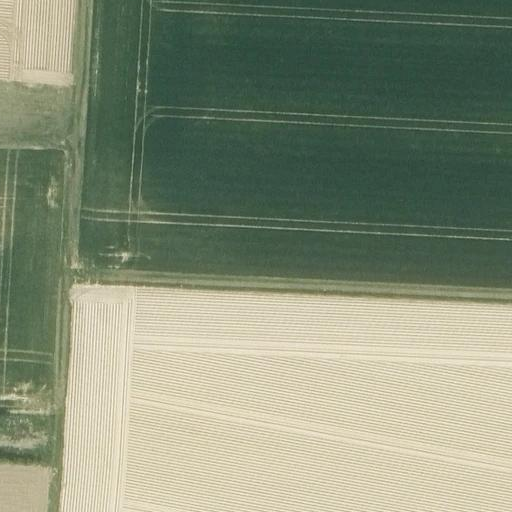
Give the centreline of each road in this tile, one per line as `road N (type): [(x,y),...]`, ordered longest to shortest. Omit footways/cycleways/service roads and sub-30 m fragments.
road 1 (track): [(51,511),(81,0)]
road 2 (track): [(511,295),(65,273)]
